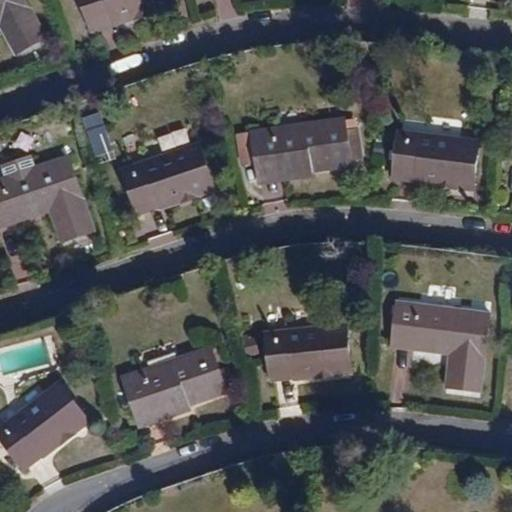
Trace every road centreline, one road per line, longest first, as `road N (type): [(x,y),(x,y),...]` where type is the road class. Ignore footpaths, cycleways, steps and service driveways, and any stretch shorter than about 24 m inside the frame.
road 1 (residential): [(0,128),(273,37),(360,28),(511,43)]
road 2 (residential): [(0,318),(234,245),(364,223),(511,234)]
road 3 (residential): [(63,511),(73,499),(283,429),(381,418),(511,434)]
